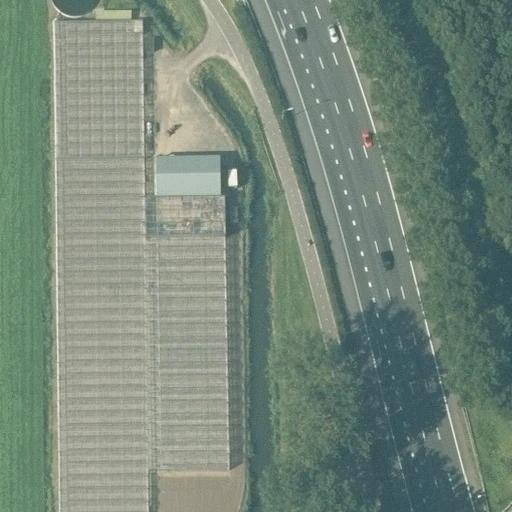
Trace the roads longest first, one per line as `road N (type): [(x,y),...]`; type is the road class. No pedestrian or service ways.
road 1 (unclassified): [(304,511),(363,461),(277,138),(249,64),(207,0)]
road 2 (motorway): [(302,0),(350,134),(449,511)]
